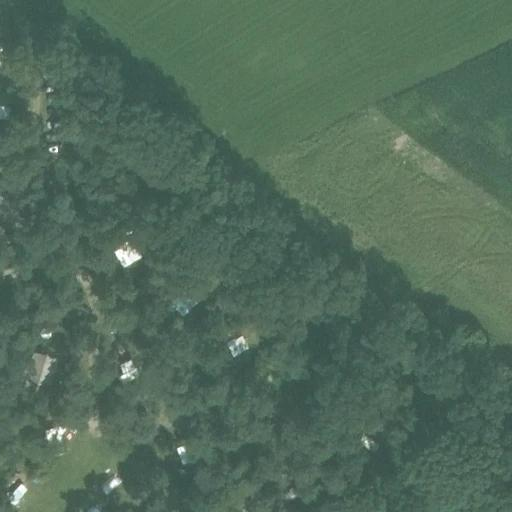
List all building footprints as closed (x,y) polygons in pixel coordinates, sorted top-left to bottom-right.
[(0,175),(0,191),(7,196),(14,183),(0,175)] [(67,207),(74,202),(70,195),(64,199),(67,207)] [(125,254),(137,273),(154,262),(142,243),(125,254)] [(41,355),(36,374),(55,380),(61,361),(41,355)] [(299,377),(308,379),(311,360),(301,359),(299,377)] [(182,417),(168,420),(171,441),(186,439),(182,417)] [(370,447),(386,457),(398,438),(381,428),(370,447)] [(65,461),(80,447),(65,431),(50,445),(65,461)] [(292,485),(303,481),(298,467),(286,474),(292,485)]
